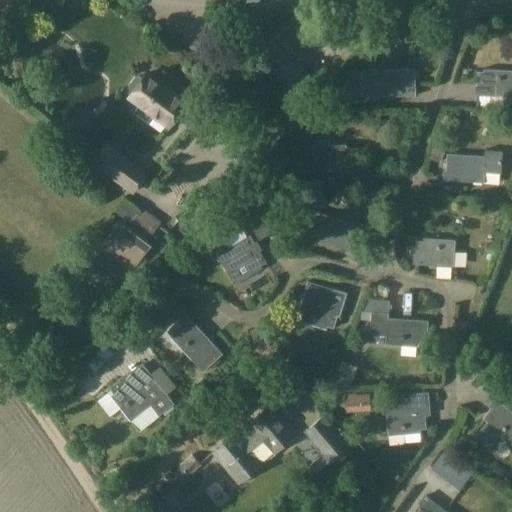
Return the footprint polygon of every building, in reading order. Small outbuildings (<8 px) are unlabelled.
[(366,40),(364,53),(372,54),(377,49),(378,42),(366,40)] [(274,43),(240,81),(278,113),(311,75),(274,43)] [(412,66),(360,66),(360,92),(412,92),(412,66)] [(473,92),(475,92),(511,94),(511,69),(483,68),(482,72),(477,72),(476,85),(473,84),(473,92)] [(129,88),(133,91),(128,97),(166,127),(185,103),(147,73),(142,79),(139,76),(132,80),(129,88)] [(323,90),(323,105),(345,105),(345,97),(345,90),(323,90)] [(314,140),(314,141),(313,167),(353,169),(354,169),(355,158),(352,158),(352,146),(345,145),(345,142),(314,140)] [(122,185),(136,166),(106,143),(92,162),(122,185)] [(434,145),(429,159),(439,163),(445,149),(434,145)] [(443,170),(443,179),(482,181),(482,171),(498,172),(500,150),(483,149),(483,154),(447,152),(446,170),(443,170)] [(237,171),(247,179),(254,171),(245,162),(240,167),(237,171)] [(235,170),(230,176),(222,185),(231,192),(244,178),(235,170)] [(123,203),(115,212),(127,222),(128,222),(131,224),(138,215),(123,203)] [(274,229),(261,204),(246,212),(259,237),(274,229)] [(353,222),(310,209),(302,234),(354,250),(361,227),(352,224),(353,222)] [(123,225),(105,249),(131,267),(148,244),(143,240),(157,222),(141,210),(138,215),(131,224),(128,228),(123,225)] [(248,234),(215,253),(232,283),(259,267),(258,264),(263,261),(257,250),(260,249),(255,241),(252,242),(248,234)] [(414,249),(413,263),(451,266),(453,239),(422,237),(421,241),(416,240),(416,235),(407,235),(406,249),(414,249)] [(306,283),(296,319),(325,327),(326,324),(332,326),(335,315),(339,316),(345,294),(306,283)] [(157,293),(138,313),(144,319),(158,304),(158,305),(164,299),(157,293)] [(387,312),(370,311),(369,333),(387,333),(386,344),(416,345),(416,342),(423,343),(423,330),(426,330),(427,319),(387,317),(387,312)] [(171,336),(203,371),(221,354),(183,313),(178,318),(179,319),(170,328),(175,333),(171,336)] [(105,345),(86,365),(95,373),(114,353),(105,345)] [(140,363),(110,387),(114,392),(110,395),(130,420),(151,404),(159,414),(172,404),(140,363)] [(336,370),(329,387),(349,385),(350,385),(353,377),(348,375),(337,370),(336,370)] [(496,384),(489,393),(501,402),(508,393),(496,384)] [(426,391),(395,393),(396,409),(385,410),(387,436),(417,434),(417,428),(423,428),(422,414),(428,414),(426,391)] [(360,397),(361,409),(369,409),(368,396),(360,397)] [(487,419),(475,436),(489,445),(499,432),(511,440),(511,411),(492,398),(487,405),(490,407),(483,417),(487,419)] [(294,437),(268,406),(247,424),(254,432),(243,441),(236,433),(212,453),(237,484),(261,464),(260,463),(272,453),(273,454),(294,437)] [(318,458),(329,470),(351,451),(321,416),(303,432),(322,455),(318,458)] [(194,452),(179,465),(180,466),(187,475),(188,476),(204,463),(194,452)] [(180,466),(172,473),(179,482),(187,475),(180,466)] [(447,511),(424,495),(412,511),(447,511)] [(170,511),(159,499),(142,511),(170,511)]
